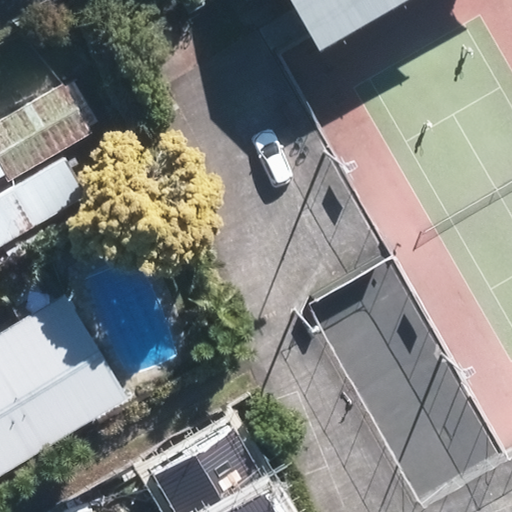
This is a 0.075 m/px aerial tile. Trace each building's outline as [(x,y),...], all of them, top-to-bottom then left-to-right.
[(294,0),(309,26),(356,0),(294,0)] [(0,181),(80,134),(51,85),(0,115),(0,181)] [(0,242),(72,202),(47,160),(0,187),(0,242)] [(0,472),(107,407),(44,302),(0,328),(0,472)] [(264,511),(211,423),(115,481),(134,511),(264,511)]
